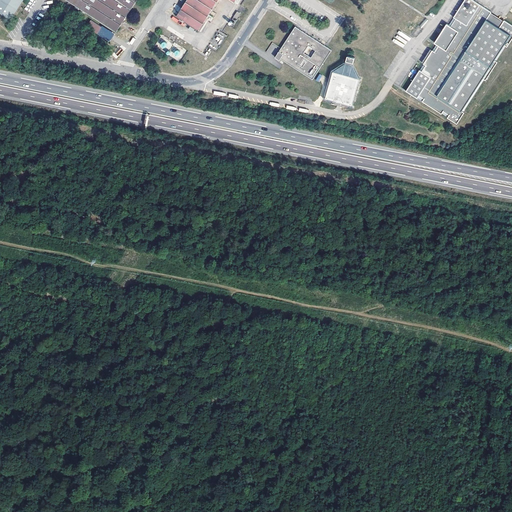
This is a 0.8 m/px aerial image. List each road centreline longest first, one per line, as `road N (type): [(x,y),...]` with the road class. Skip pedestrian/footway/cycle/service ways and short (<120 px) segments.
road 1 (track): [(511,350),(0,241)]
road 2 (motorway): [(0,91),(511,193)]
road 3 (motorway): [(511,178),(0,79)]
road 4 (track): [(231,511),(238,469),(228,288)]
